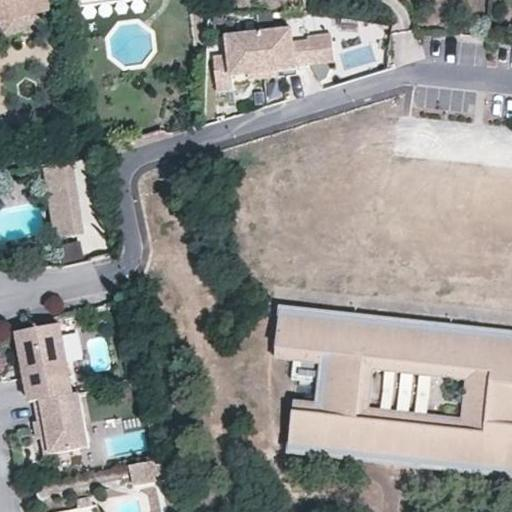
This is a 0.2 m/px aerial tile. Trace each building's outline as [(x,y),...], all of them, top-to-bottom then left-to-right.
[(0,0),(0,19),(41,11),(52,9),(49,0),(0,0)] [(0,19),(0,22),(2,37),(45,28),(41,11),(0,19)] [(271,14),(257,14),(258,26),(272,24),(271,14)] [(292,27),(259,31),(264,72),(278,70),(296,68),(296,65),(334,61),(331,34),(308,36),(308,39),(293,41),(292,27)] [(264,72),(259,31),(226,35),(229,55),(214,57),(218,92),(233,90),(231,75),(249,73),(264,72)] [(55,236),(84,231),(74,162),(44,167),(55,236)] [(511,329),(279,307),(274,357),(322,362),(318,402),(294,400),(290,450),(511,471),(511,329)] [(20,349),(24,371),(31,370),(34,383),(26,384),(29,403),(35,402),(73,395),(60,325),(29,330),(31,347),(20,349)] [(29,330),(17,333),(20,349),(31,347),(29,330)] [(31,370),(24,371),(26,384),(34,383),(31,370)] [(45,457),(83,450),(79,428),(88,426),(82,393),(73,395),(35,402),(40,422),(41,430),(35,431),(36,439),(42,438),(45,457)] [(88,426),(79,428),(83,450),(92,449),(88,426)] [(127,465),(131,486),(161,481),(157,459),(127,465)]
